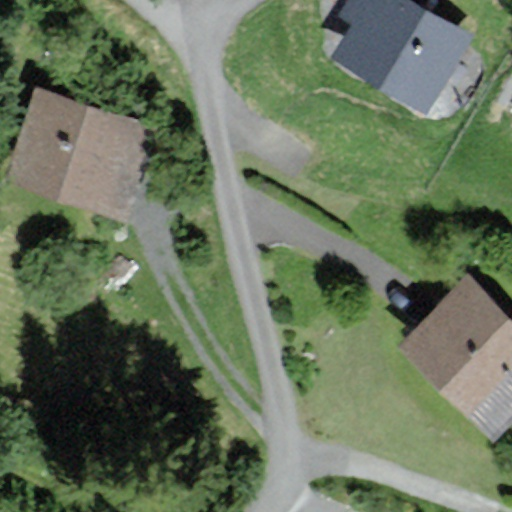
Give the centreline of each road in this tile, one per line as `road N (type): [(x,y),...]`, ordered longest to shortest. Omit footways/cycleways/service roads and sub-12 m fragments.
road 1 (residential): [(259,511),(280,451),(280,411),(208,109),(204,53)]
road 2 (track): [(280,438),(268,434),(202,337),(134,220)]
road 3 (track): [(491,511),(359,462),(280,451)]
